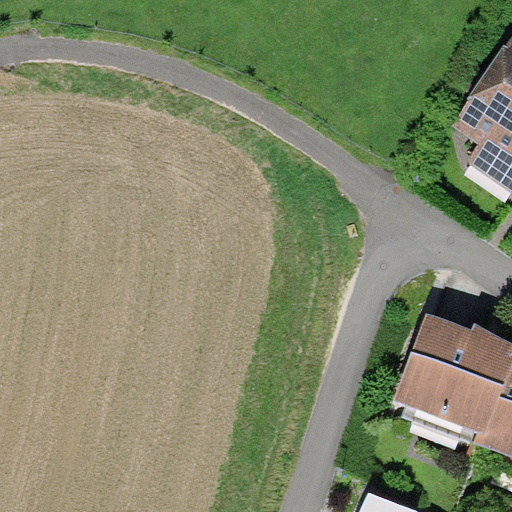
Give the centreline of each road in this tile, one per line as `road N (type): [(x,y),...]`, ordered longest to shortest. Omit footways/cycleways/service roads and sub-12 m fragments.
road 1 (residential): [(386,211),(253,112),(147,66),(59,49),(0,52)]
road 2 (residential): [(386,211),(296,511)]
road 3 (residential): [(511,296),(386,211)]
